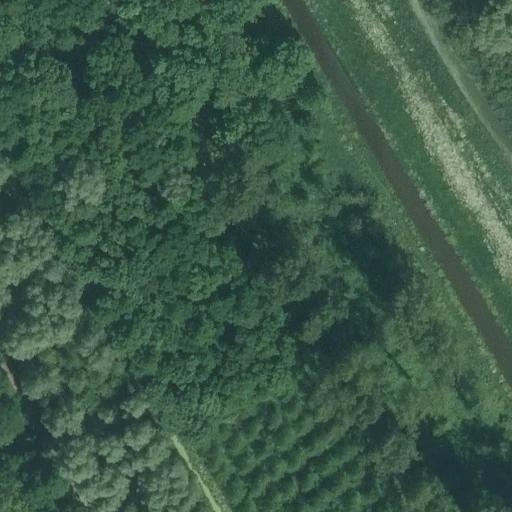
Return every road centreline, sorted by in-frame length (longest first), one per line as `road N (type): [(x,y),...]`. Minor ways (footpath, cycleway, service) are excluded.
road 1 (track): [(373,0),(511,228)]
road 2 (unknown): [(93,511),(0,358)]
road 3 (track): [(62,511),(0,406)]
